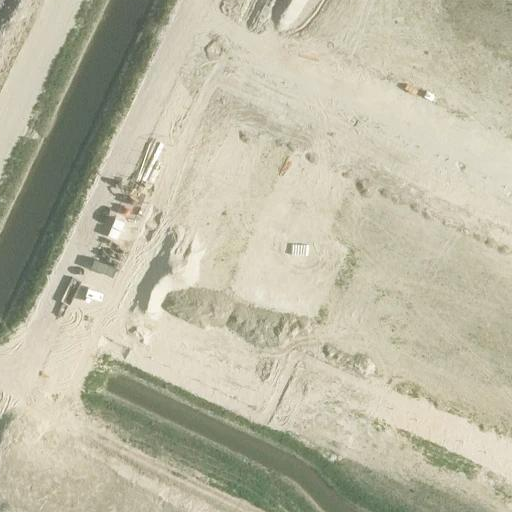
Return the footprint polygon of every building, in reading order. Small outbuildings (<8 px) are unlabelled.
[(217,111),(217,112),(247,126),(256,108),(225,93),(217,111)] [(217,111),(208,129),(209,129),(239,143),(247,126),(217,112),(217,111)] [(209,129),(201,146),(231,161),(239,143),(209,129)] [(298,137),(293,148),(301,151),(306,140),(298,137)] [(201,146),(192,165),(222,179),(231,161),(201,146)] [(293,148),(288,158),(296,162),(301,151),(293,148)] [(190,169),(181,187),(212,201),(220,183),(190,169)] [(282,171),(277,182),(285,186),(290,175),(282,171)] [(277,182),(272,193),(279,197),(285,186),(277,182)] [(181,187),(173,205),(203,219),(212,201),(181,187)] [(173,205),(165,222),(195,236),(203,219),(173,205)] [(263,212),(258,223),(265,227),(270,216),(263,212)] [(165,222),(156,240),(187,254),(195,236),(165,222)] [(258,223),(253,234),(260,238),(265,227),(258,223)] [(247,247),(242,258),(249,261),(254,251),(247,247)] [(242,258),(236,269),(244,272),(249,261),(242,258)] [(511,321),(505,319),(502,326),(511,331),(511,321)]
